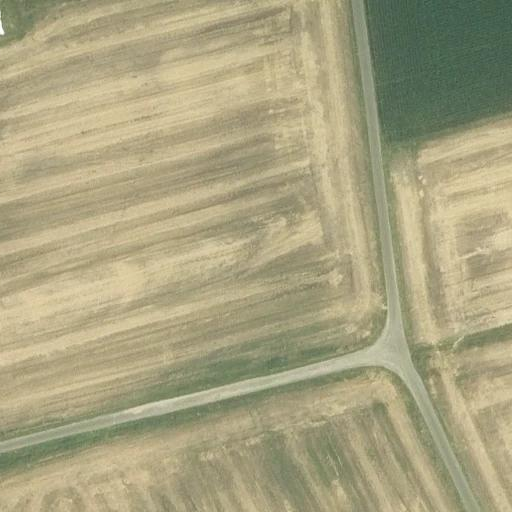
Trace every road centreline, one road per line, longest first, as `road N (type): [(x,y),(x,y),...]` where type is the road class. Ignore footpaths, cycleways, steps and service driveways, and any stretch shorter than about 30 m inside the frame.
road 1 (unclassified): [(397,347),(0,449)]
road 2 (unclassified): [(355,0),(397,347)]
road 3 (unclassified): [(397,347),(473,511)]
